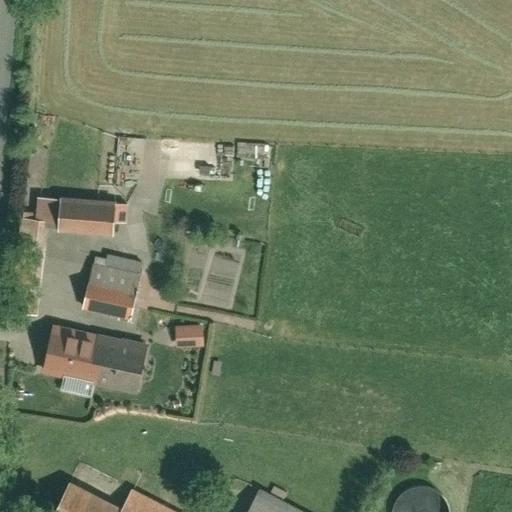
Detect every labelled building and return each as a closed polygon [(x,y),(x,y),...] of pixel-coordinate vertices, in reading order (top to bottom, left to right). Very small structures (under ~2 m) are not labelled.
[(126,202),(111,200),(57,195),(54,230),(108,235),(109,220),(124,222),(126,202)] [(90,263),(79,312),(126,322),(137,273),(90,263)] [(174,346),(203,344),(202,323),(173,325),(174,346)] [(95,334),(50,324),(40,372),(85,381),(85,385),(136,396),(147,341),(96,331),(95,334)] [(174,511),(125,486),(116,503),(64,476),(55,492),(44,511),(174,511)] [(308,511),(257,485),(242,511),(308,511)] [(444,511),(443,504),(435,495),(424,489),(414,488),(403,492),(394,499),(389,509),(388,511),(444,511)]
